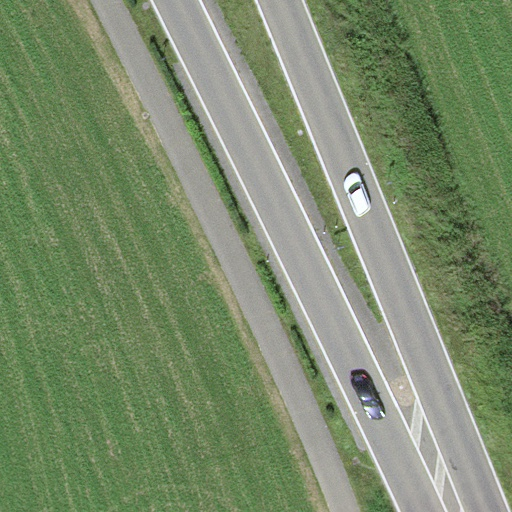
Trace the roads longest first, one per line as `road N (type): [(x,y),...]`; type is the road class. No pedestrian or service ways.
road 1 (primary): [(170,0),(423,511)]
road 2 (track): [(78,0),(312,511)]
road 3 (primary): [(477,511),(278,0)]
